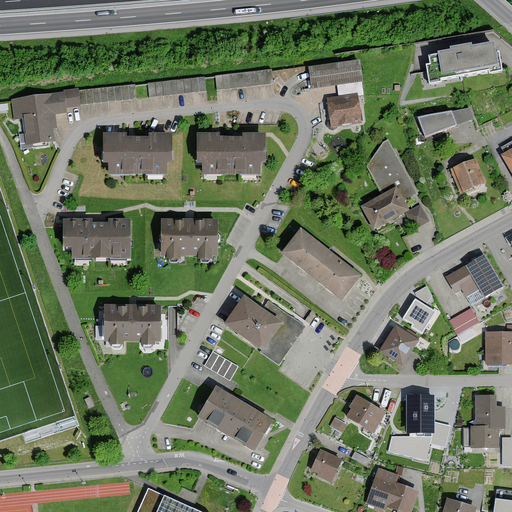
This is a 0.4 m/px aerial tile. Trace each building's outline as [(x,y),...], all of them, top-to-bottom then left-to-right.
[(435,58),(429,59),(430,67),(425,67),(429,88),(443,86),(442,82),(490,74),(490,78),(504,75),(498,45),(473,50),(473,48),(451,52),(451,54),(435,56),(435,58)] [(311,92),(364,85),(361,64),(309,71),(311,92)] [(215,75),(216,90),(272,88),(271,73),(215,75)] [(181,80),(181,92),(205,93),(205,81),(181,80)] [(65,96),(12,102),(14,122),(23,121),(26,148),(55,144),(53,131),(57,131),(56,118),(68,116),(65,96)] [(363,126),(360,102),(328,106),(331,130),(363,126)] [(452,116),(419,121),(425,140),(457,128),(452,116)] [(174,137),(104,137),(103,166),(110,166),(110,178),(168,178),(168,167),(174,168),(174,137)] [(267,139),(198,138),(197,167),(204,167),(204,179),(262,180),(261,168),(268,169),(267,139)] [(384,145),(366,169),(383,198),(362,210),(376,234),(407,217),(416,232),(429,225),(420,208),(411,213),(406,204),(419,197),(388,142),(384,145)] [(511,153),(502,159),(511,176),(511,153)] [(453,173),(464,198),(487,189),(476,163),(453,173)] [(93,224),(64,224),(63,252),(72,252),(71,263),(130,263),(131,224),(109,223),(109,227),(93,227),(93,224)] [(219,224),(162,224),(162,259),(168,259),(167,263),(181,263),(181,259),(201,259),(201,263),(213,263),(213,259),(219,259),(219,224)] [(282,257),(344,306),(363,281),(301,233),(282,257)] [(505,289),(485,258),(447,283),(456,297),(462,293),(468,301),(480,293),(486,301),(505,289)] [(416,296),(427,304),(434,294),(423,287),(416,296)] [(226,329),(280,366),(305,329),(268,304),(263,311),(246,300),(226,329)] [(423,336),(436,313),(414,300),(401,323),(423,336)] [(162,310),(105,310),(105,344),(110,344),(110,349),(124,349),(124,345),(143,345),(143,349),(155,349),(155,345),(162,345),(162,310)] [(479,327),(471,312),(449,324),(457,338),(479,327)] [(420,344),(396,329),(380,354),(403,369),(420,344)] [(511,334),(486,335),(487,367),(511,367),(511,334)] [(238,369),(212,353),(203,368),(230,383),(238,369)] [(276,426),(219,393),(202,420),(258,454),(276,426)] [(497,398),(475,398),(475,429),(471,429),(471,430),(464,430),(464,451),(500,451),(500,432),(507,432),(507,409),(497,409),(497,398)] [(350,412),(352,413),(348,421),(374,437),(386,416),(357,399),(350,412)] [(435,437),(434,399),(406,399),(407,437),(435,437)] [(331,429),(339,433),(343,425),(335,421),(331,429)] [(445,449),(451,427),(435,423),(432,438),(391,438),(388,453),(426,462),(430,445),(445,449)] [(311,475),(332,485),(343,463),(321,453),(311,475)] [(368,461),(354,454),(351,461),(365,468),(368,461)] [(412,511),(419,493),(397,485),(399,478),(379,470),(366,505),(384,511),(387,511),(388,509),(395,511),(412,511)] [(194,511),(149,491),(139,511),(194,511)] [(493,511),(511,511),(511,497),(510,510),(494,508),(493,511)] [(445,511),(476,511),(477,510),(449,501),(445,511)]
